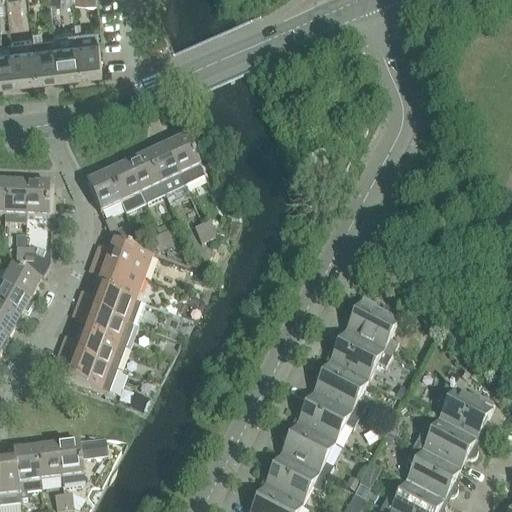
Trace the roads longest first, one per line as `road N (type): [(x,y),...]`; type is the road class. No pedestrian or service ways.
road 1 (residential): [(203,511),(416,124),(372,0)]
road 2 (residential): [(0,410),(76,260),(81,213),(53,126)]
road 3 (tertiary): [(154,90),(368,0)]
